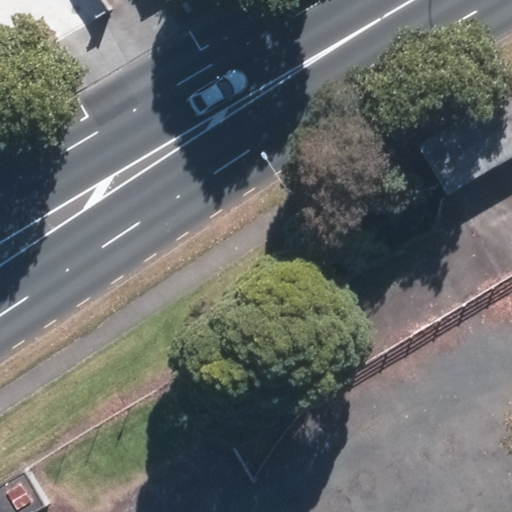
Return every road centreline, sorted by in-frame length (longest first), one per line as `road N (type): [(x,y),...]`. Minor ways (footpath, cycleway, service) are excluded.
road 1 (primary): [(0,252),(425,0)]
road 2 (unknown): [(241,422),(284,375),(511,240)]
